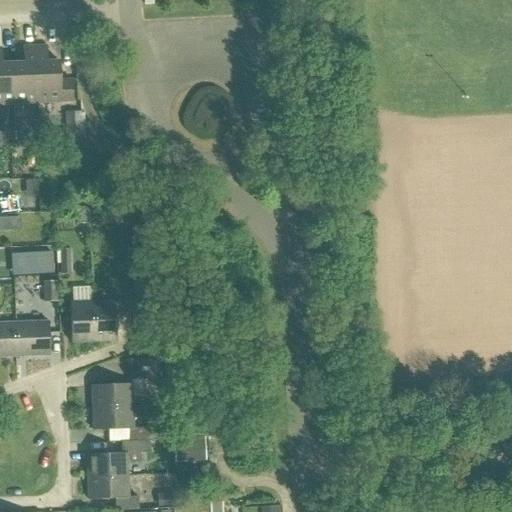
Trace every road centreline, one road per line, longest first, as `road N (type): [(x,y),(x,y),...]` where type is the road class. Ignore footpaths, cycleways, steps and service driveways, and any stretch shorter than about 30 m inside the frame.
road 1 (unclassified): [(307,511),(298,315),(286,248),(218,175),(169,146),(145,98),(132,5)]
road 2 (residential): [(0,508),(55,504),(64,449),(43,387),(0,397)]
road 3 (residential): [(0,10),(132,5)]
